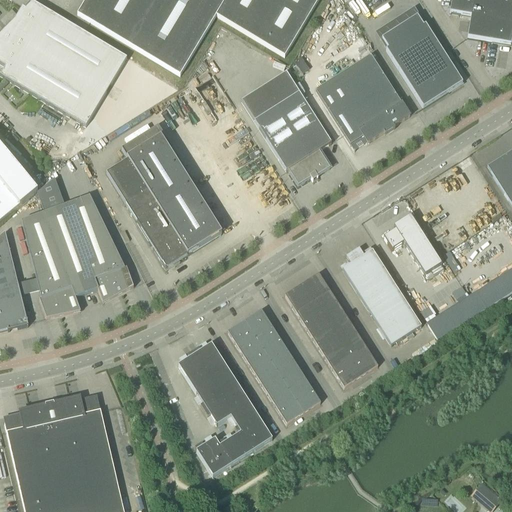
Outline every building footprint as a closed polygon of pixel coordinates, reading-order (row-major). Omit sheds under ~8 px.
[(319,0),(86,0),(77,16),(180,78),(216,17),(284,59),(319,0)] [(511,0),(451,0),(449,15),(470,19),(467,40),(491,44),(510,47),(511,36),(511,0)] [(22,9),(14,22),(0,36),(0,66),(5,69),(0,76),(0,77),(85,129),(126,60),(32,4),(25,11),(22,9)] [(462,85),(425,27),(423,28),(416,18),(381,41),(387,50),(385,52),(423,110),(462,85)] [(367,145),(383,135),(384,137),(394,131),(393,129),(409,118),(401,106),(370,57),(315,93),(350,148),(363,139),(367,145)] [(198,80),(202,85),(210,80),(207,74),(198,80)] [(265,88),(241,104),(286,174),(285,174),(286,174),(288,173),(297,188),(310,180),(312,183),(313,183),(312,182),(316,179),(317,180),(316,179),(329,171),(318,154),(331,146),(330,145),(285,75),(265,88)] [(105,176),(162,266),(161,266),(164,272),(221,236),(155,131),(154,131),(159,139),(127,160),(121,152),(127,162),(105,176)] [(511,209),(511,152),(486,169),(511,209)] [(89,199),(66,207),(93,282),(94,282),(97,292),(102,306),(133,290),(126,271),(124,271),(89,199)] [(93,282),(66,207),(44,215),(71,290),(71,291),(75,301),(97,292),(94,282),(93,282)] [(71,290),(44,215),(21,224),(41,302),(39,302),(46,322),(80,314),(75,301),(71,291),(71,290)] [(441,267),(410,218),(401,224),(403,227),(383,240),(391,253),(403,245),(424,278),(441,267)] [(0,333),(7,332),(7,333),(28,328),(20,298),(17,287),(17,286),(5,235),(0,238),(0,333)] [(420,329),(372,253),(363,258),(358,251),(345,260),(350,267),(341,272),(390,349),(420,329)] [(318,277),(301,288),(312,305),(329,294),(318,277)] [(312,305),(301,288),(284,298),(295,316),(312,305)] [(336,306),(329,295),(329,294),(312,305),(313,306),(320,317),(336,306)] [(320,317),(313,306),(312,305),(295,316),(303,327),(320,317)] [(344,318),(337,307),(336,306),(320,317),(327,328),(344,318)] [(261,313),(244,324),(255,341),(272,331),(261,313)] [(327,328),(320,317),(303,327),(310,339),(327,328)] [(333,338),(350,327),(344,318),(327,328),(333,338)] [(255,341),(244,324),(227,335),(238,352),(255,341)] [(339,347),(356,336),(350,327),(333,338),(339,347)] [(316,348),(333,338),(327,328),(310,339),(316,348)] [(279,342),(272,331),(255,341),(262,353),(279,342)] [(345,356),(362,345),(356,336),(339,347),(345,356)] [(322,358),(339,347),(333,338),(316,348),(322,358)] [(262,353),(255,341),(238,352),(245,364),(262,353)] [(287,354),(280,343),(279,342),(262,353),(270,365),(287,354)] [(369,357),(362,346),(362,345),(345,356),(345,357),(352,368),(369,357)] [(199,351),(192,355),(212,387),(229,376),(211,347),(207,349),(200,353),(199,351)] [(328,367),(345,356),(339,347),(322,358),(328,367)] [(270,365),(262,353),(245,364),(253,376),(270,365)] [(276,374),(293,363),(287,354),(270,365),(276,374)] [(212,387),(192,355),(186,359),(188,361),(177,368),(196,397),(212,387)] [(352,368),(345,357),(345,356),(328,367),(336,379),(352,368)] [(377,369),(370,358),(369,357),(352,368),(353,369),(360,380),(377,369)] [(282,383),(298,373),(293,363),(276,374),(282,383)] [(259,385),(276,374),(270,365),(253,376),(259,385)] [(360,380),(353,369),(352,368),(336,379),(343,391),(360,380)] [(287,393),(304,382),(298,373),(282,383),(287,393)] [(265,394),(282,383),(276,374),(259,385),(265,394)] [(204,415),(239,392),(229,376),(212,387),(196,397),(202,406),(199,408),(204,415)] [(312,394),(305,383),(304,382),(287,393),(295,405),(312,394)] [(271,403),(287,393),(282,383),(265,394),(271,403)] [(230,420),(250,408),(239,392),(204,415),(207,421),(210,419),(216,428),(230,420)] [(295,405),(287,393),(271,403),(278,415),(295,405)] [(320,406),(313,395),(312,394),(295,405),(303,417),(320,406)] [(122,511),(100,413),(83,417),(79,401),(19,415),(23,431),(6,435),(23,511),(122,511)] [(303,417),(295,405),(278,415),(286,427),(303,417)] [(272,442),(250,408),(230,420),(236,429),(246,423),(250,429),(244,432),(245,433),(256,452),(272,442)] [(246,423),(236,429),(234,431),(237,437),(237,438),(245,433),(244,432),(250,429),(246,423)] [(256,452),(245,433),(237,438),(237,437),(225,445),(231,455),(224,459),(230,468),(256,452)] [(230,468),(224,459),(217,447),(218,446),(217,446),(214,441),(204,448),(202,446),(194,451),(196,453),(212,480),(230,468)] [(231,455),(225,445),(223,442),(217,446),(218,446),(217,447),(224,459),(231,455)] [(493,511),(502,502),(498,499),(482,485),(471,497),(488,511),(493,511)]
